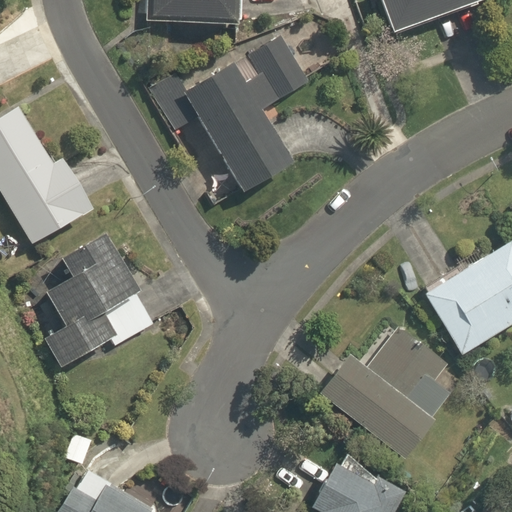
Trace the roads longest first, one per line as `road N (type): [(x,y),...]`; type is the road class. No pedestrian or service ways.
road 1 (residential): [(247,311),(209,263),(69,30),(64,0)]
road 2 (residential): [(511,113),(353,219),(247,311)]
road 3 (residential): [(247,311),(219,435)]
